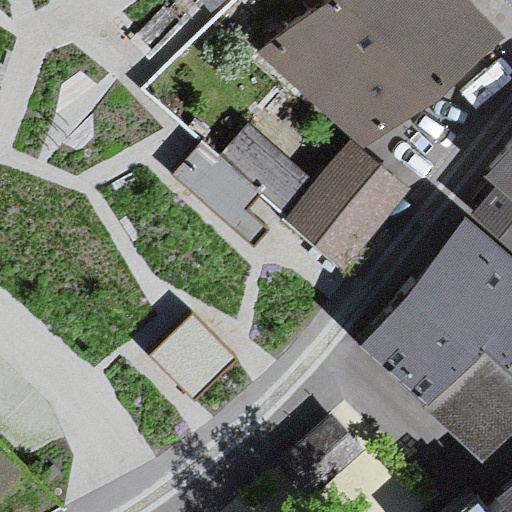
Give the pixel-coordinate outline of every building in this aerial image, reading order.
[(492,36),(460,0),(327,0),(268,47),(357,136),(447,69),(492,36)] [(305,175),(243,123),(220,150),(283,202),(305,175)] [(477,207),(511,237),(511,141),(487,171),(497,180),(499,182),(477,207)] [(395,182),(348,144),(290,216),(338,254),(395,182)] [(428,397),(480,340),(501,359),(511,346),(511,261),(466,221),(433,258),(362,338),(428,397)] [(171,375),(193,397),(236,355),(192,310),(149,353),(171,375)] [(482,455),(511,421),(511,368),(501,359),(480,340),(428,397),(423,403),(482,455)] [(511,368),(511,346),(501,359),(511,368)] [(331,414),(284,460),(311,488),(359,443),(331,414)] [(511,511),(511,476),(494,492),(497,495),(511,511)] [(511,511),(497,495),(477,511),(511,511)]
